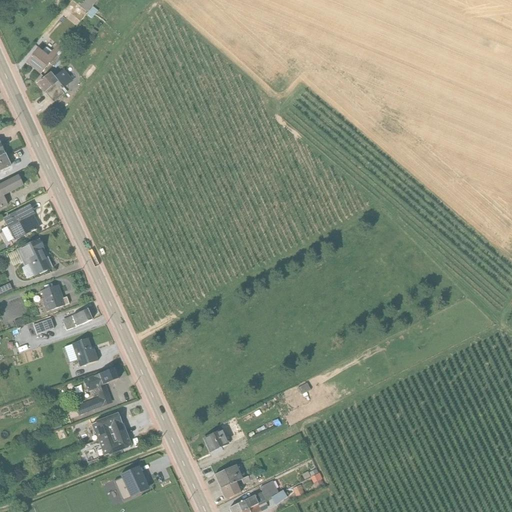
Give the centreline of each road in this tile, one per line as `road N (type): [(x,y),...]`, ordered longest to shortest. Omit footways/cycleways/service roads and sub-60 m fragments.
road 1 (secondary): [(0,62),(205,511)]
road 2 (track): [(0,508),(172,441)]
